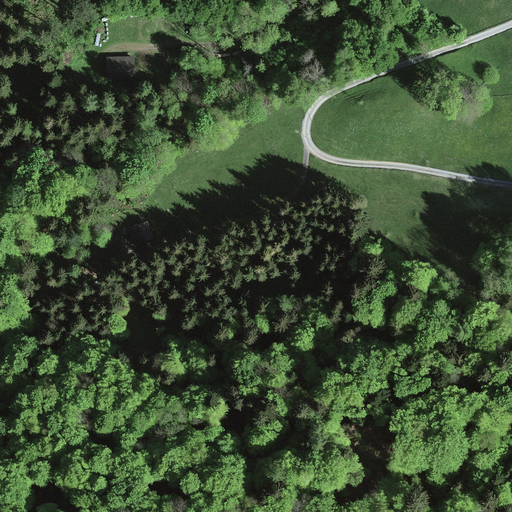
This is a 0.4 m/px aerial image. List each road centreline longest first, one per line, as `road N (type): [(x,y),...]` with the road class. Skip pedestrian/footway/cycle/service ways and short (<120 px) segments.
road 1 (track): [(511,24),(335,90),(315,107),(307,128),(310,144),(330,157),(511,185)]
road 2 (track): [(310,144),(307,174),(287,203),(144,244)]
